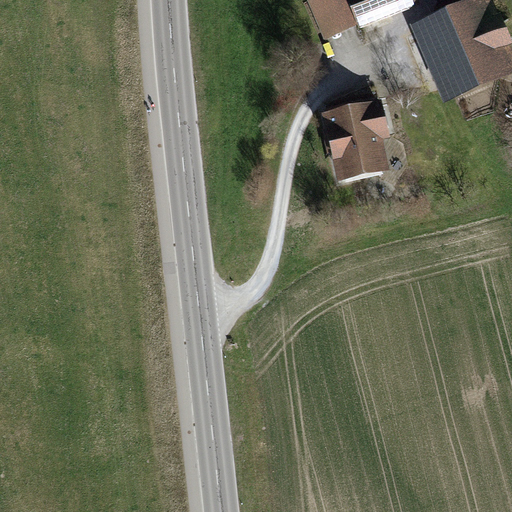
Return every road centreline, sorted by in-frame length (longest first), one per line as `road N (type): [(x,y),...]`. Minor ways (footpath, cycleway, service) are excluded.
road 1 (tertiary): [(220,511),(168,0)]
road 2 (track): [(198,312),(244,298),(265,275),(297,119),(309,98),(334,78),(406,49)]
